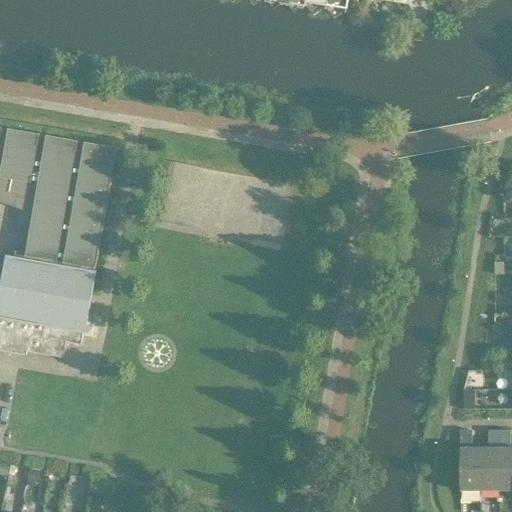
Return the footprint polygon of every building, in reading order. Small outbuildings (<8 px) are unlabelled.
[(306,7),(315,18),(326,10),(327,11),(335,22),(346,14),(347,14),(349,0),(231,0),(234,4),(239,0),(248,0),(254,8),(265,0),(266,0),(274,11),(286,4),(295,15),(306,7)] [(15,252),(13,264),(91,277),(92,269),(93,269),(93,270),(95,270),(116,148),(114,148),(114,151),(86,146),(86,150),(77,149),(78,142),(76,141),(75,144),(48,139),(47,144),(39,142),(40,135),(38,134),(37,137),(10,133),(9,137),(0,135),(2,128),(0,127),(0,203),(25,212),(23,224),(33,226),(28,254),(15,252)] [(13,264),(8,263),(3,295),(0,293),(0,347),(63,358),(66,343),(81,345),(93,278),(91,277),(13,264)] [(504,324),(495,324),(495,332),(504,332),(504,324)] [(460,491),(480,491),(480,449),(472,449),(472,431),(460,431),(460,491)] [(489,449),(480,449),(480,491),(500,491),(499,431),(489,431),(489,449)] [(500,491),(511,490),(511,448),(510,449),(510,431),(499,431),(500,491)] [(0,464),(0,474),(8,476),(10,466),(0,464)] [(30,469),(28,481),(38,483),(40,471),(30,469)]
